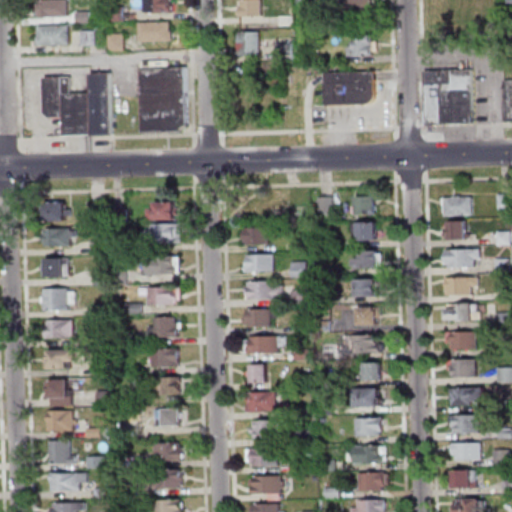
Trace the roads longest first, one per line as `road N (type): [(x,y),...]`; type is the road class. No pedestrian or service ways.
road 1 (residential): [(425,511),(409,0)]
road 2 (tertiary): [(511,152),(0,168)]
road 3 (residential): [(22,511),(6,0)]
road 4 (residential): [(223,511),(208,0)]
